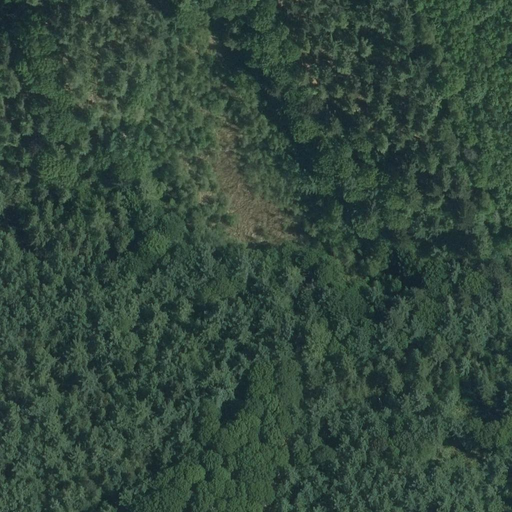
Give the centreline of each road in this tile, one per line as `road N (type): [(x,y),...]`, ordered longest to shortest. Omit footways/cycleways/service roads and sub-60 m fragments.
road 1 (track): [(247,384),(124,247),(41,0)]
road 2 (track): [(511,322),(398,0)]
road 3 (track): [(134,511),(247,384)]
